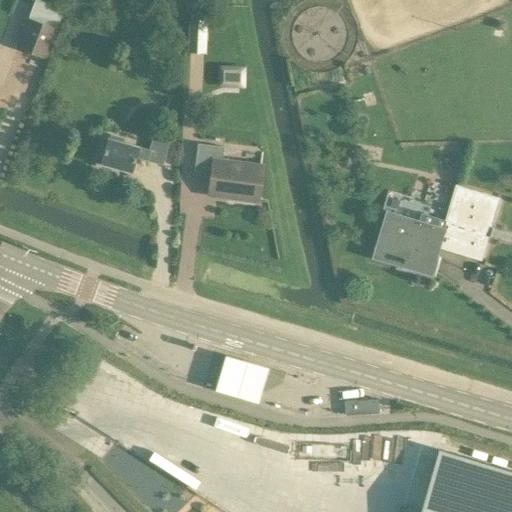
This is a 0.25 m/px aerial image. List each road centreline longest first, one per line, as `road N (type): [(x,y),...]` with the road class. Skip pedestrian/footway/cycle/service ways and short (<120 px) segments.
road 1 (tertiary): [(511,418),(179,319),(12,259)]
road 2 (residential): [(0,416),(117,511)]
